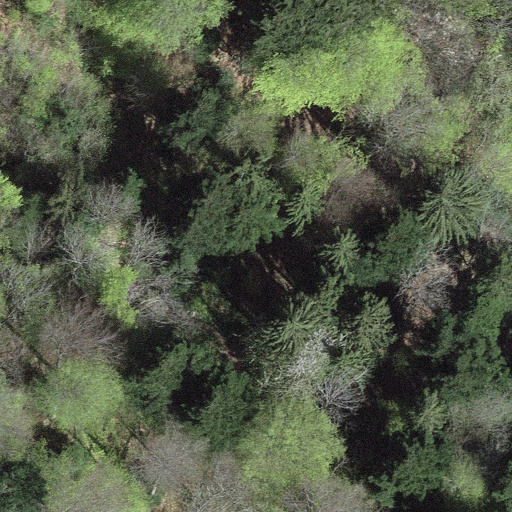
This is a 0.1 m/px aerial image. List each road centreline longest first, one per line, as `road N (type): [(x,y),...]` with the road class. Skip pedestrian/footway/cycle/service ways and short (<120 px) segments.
road 1 (track): [(352,511),(223,350),(156,217)]
road 2 (track): [(156,217),(122,147),(100,50)]
